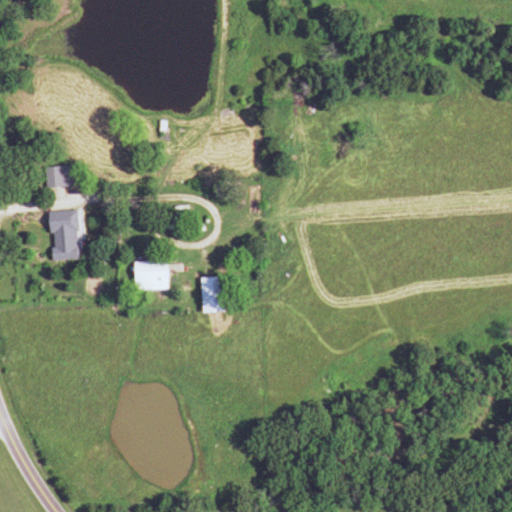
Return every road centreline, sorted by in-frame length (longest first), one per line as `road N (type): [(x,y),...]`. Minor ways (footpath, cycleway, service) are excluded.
road 1 (residential): [(147,224),(140,196),(196,193),(220,214),(226,239),(205,256),(177,252),(147,224)]
road 2 (residential): [(0,208),(140,196)]
